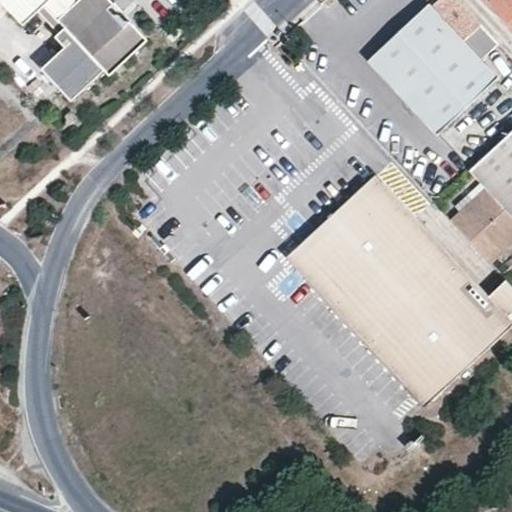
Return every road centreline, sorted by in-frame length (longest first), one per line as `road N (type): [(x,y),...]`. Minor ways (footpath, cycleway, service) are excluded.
road 1 (residential): [(43,301),(91,188),(292,0)]
road 2 (residential): [(93,511),(44,437),(34,400),(43,301)]
